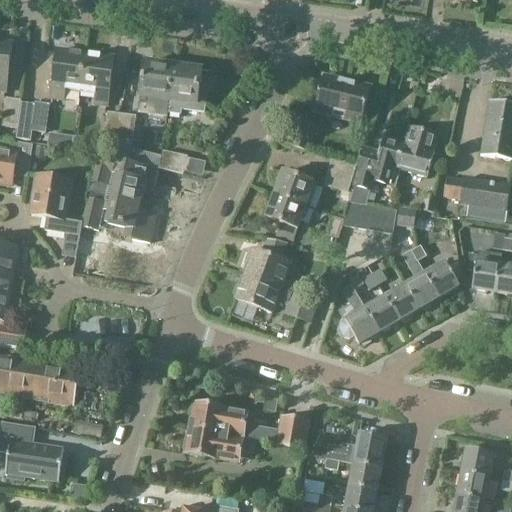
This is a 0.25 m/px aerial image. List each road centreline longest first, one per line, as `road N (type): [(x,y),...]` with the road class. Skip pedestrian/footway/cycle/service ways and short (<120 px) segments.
road 1 (residential): [(170,325),(203,234),(282,74),(288,25)]
road 2 (secondary): [(511,55),(288,25)]
road 3 (residential): [(384,392),(170,325)]
road 4 (residential): [(105,511),(170,325)]
road 5 (secondary): [(288,25),(103,0)]
road 6 (residential): [(511,338),(458,334),(401,369),(384,392)]
